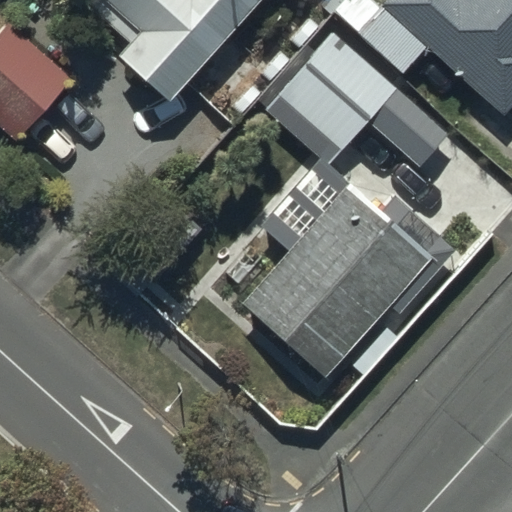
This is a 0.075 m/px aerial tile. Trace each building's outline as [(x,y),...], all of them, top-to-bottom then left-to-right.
[(101,0),(128,25),(118,36),(167,83),(245,0),(101,0)] [(511,0),(392,0),(384,10),(373,0),(360,0),(341,23),(404,80),(429,52),(506,121),(511,113),(511,0)] [(0,9),(0,115),(15,128),(72,62),(5,4),(0,9)] [(340,142),(395,77),(329,20),(273,84),(340,142)] [(288,234),(244,287),(324,360),(432,242),(349,172),(347,174),(329,158),(312,159),(271,204),(275,223),(288,234)] [(199,231),(174,209),(130,257),(154,279),(199,231)]
